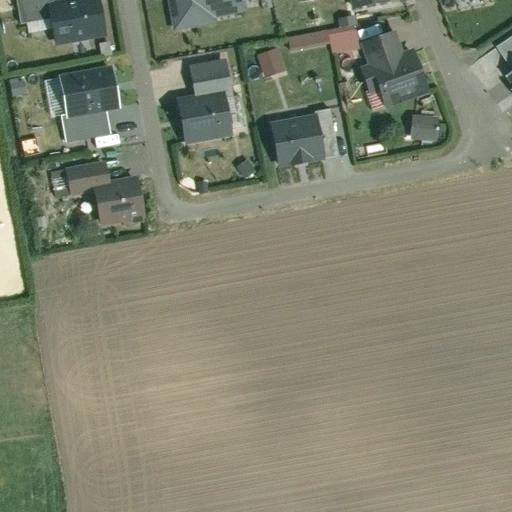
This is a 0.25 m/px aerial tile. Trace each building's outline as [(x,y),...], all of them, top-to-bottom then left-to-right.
[(49,0),(18,0),(25,29),(55,22),(49,0)] [(97,0),(53,7),(60,49),(113,42),(106,0),(97,0)] [(171,0),(176,29),(178,37),(221,30),(220,23),(249,18),(247,5),(246,0),(171,0)] [(348,0),(350,10),(388,3),(387,0),(348,0)] [(330,45),(332,54),(357,50),(353,25),(287,36),(290,51),(330,45)] [(365,49),(372,70),(365,72),(381,117),(430,99),(414,54),(405,57),(398,37),(365,49)] [(511,45),(501,52),(511,67),(511,45)] [(280,48),(257,54),(263,77),(286,71),(280,48)] [(199,70),(203,103),(232,99),(238,98),(233,65),(199,70)] [(120,110),(111,67),(57,77),(66,120),(120,110)] [(187,105),(193,150),(238,144),(232,99),(203,103),(187,105)] [(343,163),(335,115),(317,118),(317,123),(324,166),(343,163)] [(441,121),(415,119),(413,145),(438,148),(441,121)] [(317,123),(274,130),(281,176),(325,169),(324,166),(317,123)] [(109,168),(70,174),(73,199),(101,195),(113,193),(109,168)] [(101,195),(107,232),(150,225),(144,189),(113,193),(101,195)]
